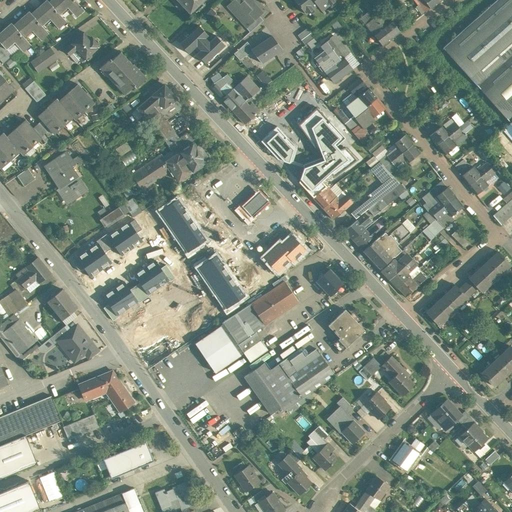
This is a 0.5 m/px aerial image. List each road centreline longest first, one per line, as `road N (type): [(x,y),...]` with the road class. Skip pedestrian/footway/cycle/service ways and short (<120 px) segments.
road 1 (tertiary): [(116,0),(401,312)]
road 2 (residential): [(0,193),(137,362),(242,511)]
road 3 (residential): [(501,233),(365,66)]
road 4 (residential): [(453,367),(317,511)]
road 5 (residential): [(401,312),(501,233)]
